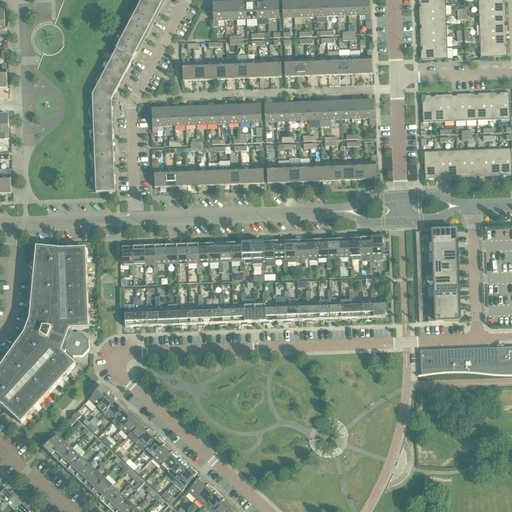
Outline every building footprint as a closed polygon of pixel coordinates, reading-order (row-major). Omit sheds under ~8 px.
[(142,0),(116,51),(133,60),(164,0),(142,0)] [(326,18),(326,0),(315,1),(316,18),(326,18)] [(337,17),(336,0),(330,0),(326,0),(326,18),(337,17)] [(348,17),(347,0),(336,0),(337,17),(348,17)] [(359,16),(358,0),(347,0),(348,17),(359,16)] [(370,22),(369,0),(358,0),(359,16),(366,16),(366,22),(370,22)] [(294,19),(293,1),(282,2),(283,19),(294,19)] [(305,18),(304,1),(293,1),(294,19),(305,18)] [(316,18),(315,1),(304,1),(305,18),(316,18)] [(268,20),(267,2),(256,3),(257,20),(268,20)] [(279,19),(278,2),(267,2),(268,20),(279,19)] [(246,21),(246,3),(235,4),(235,21),(246,21)] [(257,20),(256,3),(246,3),(246,21),(257,20)] [(504,15),(504,3),(478,4),(478,15),(504,15)] [(225,22),(224,4),(213,4),(213,28),(218,28),(218,22),(225,22)] [(235,21),(235,4),(224,4),(225,22),(235,21)] [(446,16),(446,6),(420,7),(420,17),(446,16)] [(504,26),(504,15),(478,15),(479,27),(504,26)] [(446,27),(446,16),(420,17),(421,28),(446,27)] [(505,36),(504,26),(479,27),(479,37),(505,36)] [(447,38),(446,27),(421,28),(421,39),(447,38)] [(505,46),(505,36),(479,37),(479,47),(505,46)] [(447,49),(447,38),(421,39),(421,50),(447,49)] [(506,57),(505,46),(479,47),(480,59),(507,58),(507,57),(506,57)] [(448,60),(447,49),(421,50),(422,60),(420,60),(420,61),(448,60)] [(127,70),(133,60),(116,51),(110,61),(127,70)] [(372,75),(372,51),(367,52),(367,58),(361,58),(361,76),(372,75)] [(350,76),(350,58),(339,59),(340,76),(350,76)] [(361,76),(361,58),(350,58),(350,76),(361,76)] [(329,77),(328,59),(317,60),(318,77),(329,77)] [(340,76),(339,59),(328,59),(329,77),(340,76)] [(297,78),(296,60),(284,61),(285,78),(297,78)] [(307,78),(307,60),(296,60),(297,78),(307,78)] [(318,77),(317,60),(307,60),(307,78),(318,77)] [(122,80),(127,70),(110,61),(105,71),(122,80)] [(270,79),(269,61),(259,62),(259,79),(270,79)] [(281,78),(281,61),(269,61),(270,79),(281,78)] [(249,80),(248,62),(237,63),(238,80),(249,80)] [(259,79),(259,62),(248,62),(249,80),(259,79)] [(216,81),(216,63),(205,64),(205,81),(216,81)] [(227,81),(226,63),(216,63),(216,81),(227,81)] [(238,80),(237,63),(226,63),(227,81),(238,80)] [(195,82),(194,64),(182,65),(183,82),(195,82)] [(205,81),(205,64),(194,64),(195,82),(205,81)] [(117,90),(122,80),(105,71),(100,81),(117,90)] [(111,100),(117,90),(100,81),(92,96),(93,113),(112,113),(111,100)] [(510,121),(509,93),(508,93),(508,95),(498,95),(499,121),(510,121)] [(499,121),(498,95),(487,96),(488,121),(499,121)] [(434,124),(433,98),(422,98),(422,96),(421,96),(422,124),(434,124)] [(466,122),(465,96),(454,97),(455,123),(466,122)] [(477,122),(476,96),(465,96),(466,122),(477,122)] [(488,121),(487,96),(476,96),(477,122),(488,121)] [(445,123),(444,97),(433,98),(434,124),(445,123)] [(455,123),(454,97),(444,97),(445,123),(455,123)] [(363,120),(362,102),(351,103),(352,120),(363,120)] [(374,126),(373,102),(362,102),(363,120),(370,120),(370,126),(374,126)] [(341,121),(341,103),(330,104),(330,121),(341,121)] [(352,120),(351,103),(341,103),(341,121),(352,120)] [(320,122),(319,104),(308,105),(309,122),(320,122)] [(330,121),(330,104),(319,104),(320,122),(330,121)] [(287,123),(287,105),(276,106),(277,123),(287,123)] [(298,122),(297,105),(287,105),(287,123),(298,122)] [(309,122),(308,105),(297,105),(298,122),(309,122)] [(261,124),(261,106),(250,107),(250,124),(261,124)] [(277,123),(276,106),(264,106),(265,124),(277,123)] [(239,125),(239,107),(228,108),(229,125),(239,125)] [(250,124),(250,107),(239,107),(239,125),(250,124)] [(207,126),(206,108),(196,109),(196,126),(207,126)] [(218,125),(217,108),(206,108),(207,126),(218,125)] [(229,125),(228,108),(217,108),(218,125),(229,125)] [(186,127),(185,109),(174,110),(175,127),(186,127)] [(196,126),(196,109),(185,109),(186,127),(196,126)] [(164,128),(163,110),(152,110),(153,134),(157,134),(157,128),(164,128)] [(175,127),(174,110),(163,110),(164,128),(175,127)] [(112,124),(112,113),(93,113),(93,125),(112,124)] [(9,140),(8,116),(0,116),(0,133),(4,133),(4,140),(9,140)] [(113,135),(112,124),(93,125),(93,136),(113,135)] [(113,147),(113,135),(93,136),(94,147),(113,147)] [(113,158),(113,147),(94,147),(94,159),(113,158)] [(501,176),(500,150),(489,151),(490,176),(501,176)] [(511,177),(511,150),(500,150),(501,176),(511,176),(511,177)] [(468,177),(467,151),(456,152),(457,178),(468,177)] [(479,177),(478,151),(467,151),(468,177),(479,177)] [(490,176),(489,151),(478,151),(479,177),(490,176)] [(447,178),(446,152),(435,153),(436,178),(447,178)] [(457,178),(456,152),(446,152),(447,178),(457,178)] [(436,178),(435,153),(424,153),(425,181),(425,179),(436,178)] [(376,181),(376,157),(371,157),(371,163),(364,164),(365,181),(376,181)] [(114,169),(113,158),(94,159),(95,170),(114,169)] [(343,182),(343,164),(332,165),(333,182),(343,182)] [(354,181),(353,164),(343,164),(343,182),(354,181)] [(365,181),(364,164),(353,164),(354,181),(365,181)] [(166,188),(166,171),(159,171),(158,165),(154,165),(155,189),(166,188)] [(322,183),(321,165),(310,166),(311,183),(322,183)] [(333,182),(332,165),(321,165),(322,183),(333,182)] [(289,184),(289,166),(278,167),(279,184),(289,184)] [(300,183),(300,166),(289,166),(289,184),(300,183)] [(311,183),(310,166),(300,166),(300,183),(311,183)] [(264,185),(263,167),(252,168),(253,185),(264,185)] [(279,184),(278,167),(267,167),(267,185),(279,184)] [(242,186),(241,168),(230,169),(231,186),(242,186)] [(253,185),(252,168),(241,168),(242,186),(253,185)] [(114,181),(114,169),(95,170),(95,182),(114,181)] [(209,187),(209,169),(198,170),(199,187),(209,187)] [(220,186),(219,169),(209,169),(209,187),(220,186)] [(231,186),(230,169),(219,169),(220,186),(231,186)] [(188,188),(187,170),(176,171),(177,188),(188,188)] [(199,187),(198,170),(187,170),(188,188),(199,187)] [(0,194),(11,194),(10,171),(6,171),(6,177),(0,177),(0,194)] [(177,188),(176,171),(166,171),(166,188),(177,188)] [(115,193),(114,181),(95,182),(96,194),(115,193)] [(456,243),(456,231),(428,232),(429,244),(456,243)] [(371,239),(371,237),(368,237),(367,238),(367,239),(360,240),(361,256),(369,256),(369,262),(374,262),(374,256),(371,256),(371,239)] [(350,257),(349,238),(347,238),(346,239),(346,240),(338,240),(339,257),(348,257),(348,263),(352,263),(352,257),(350,257)] [(361,256),(360,240),(353,240),(352,239),(352,238),(349,238),(350,257),(352,257),(361,256)] [(317,258),(317,241),(309,242),(309,240),(308,239),(306,240),(307,258),(309,258),(317,258)] [(328,258),(328,239),(325,239),(324,240),(324,241),(317,241),(317,258),(326,258),(326,264),(331,264),(330,258),(328,258)] [(339,257),(338,240),(331,241),(331,240),(330,239),(328,239),(328,258),(330,258),(339,257)] [(382,239),(371,239),(371,256),(374,256),(382,256),(382,257),(383,257),(382,239)] [(285,259),(284,240),(282,240),(281,241),(281,243),(274,243),(274,260),(283,259),(283,265),(288,265),(288,264),(287,259),(285,259)] [(296,264),(296,259),(295,242),(288,242),(288,241),(287,240),(284,240),(285,259),(287,259),(288,264),(296,264)] [(307,258),(306,240),(304,240),(303,241),(303,242),(295,242),(296,259),(304,259),(305,265),(309,264),(309,258),(307,258)] [(264,260),(263,241),(260,241),(259,242),(260,243),(252,244),(253,261),(261,260),(262,266),(266,266),(266,260),(264,260)] [(274,260),(274,243),(266,243),(266,242),(265,241),(263,241),(264,260),(266,260),(274,260)] [(242,261),(241,242),(239,242),(238,243),(238,244),(230,245),(231,261),(240,261),(240,267),(244,267),(244,265),(244,261),(242,261)] [(253,261),(252,244),(245,244),(245,243),(244,242),(241,242),(242,261),(244,261),(244,265),(253,265),(253,261)] [(210,265),(209,245),(201,246),(201,244),(200,243),(198,244),(199,263),(201,262),(209,262),(209,265),(210,265)] [(220,248),(220,243),(217,243),(216,244),(216,245),(209,245),(210,265),(218,265),(218,268),(223,268),(223,263),(223,262),(220,262),(220,248)] [(231,261),(230,245),(223,245),(223,244),(222,243),(220,243),(220,248),(220,262),(223,262),(223,263),(231,263),(231,261)] [(457,254),(456,243),(429,244),(429,255),(457,254)] [(177,263),(176,244),(174,245),(173,245),(173,247),(166,247),(166,264),(175,263),(175,269),(180,269),(179,263),(177,263)] [(188,266),(187,246),(180,246),(180,245),(179,244),(176,244),(177,263),(179,263),(188,263),(188,266)] [(199,263),(198,244),(196,244),(195,245),(195,246),(187,246),(188,266),(197,266),(197,269),(201,268),(201,262),(199,263)] [(156,264),(155,245),(152,245),(152,246),(152,247),(144,248),(145,265),(153,264),(154,270),(158,270),(158,264),(156,264)] [(166,264),(166,247),(158,247),(158,246),(157,245),(155,245),(156,264),(158,264),(166,264)] [(145,265),(144,248),(137,248),(137,247),(136,246),(133,246),(133,248),(134,265),(136,265),(145,265)] [(134,265),(133,248),(122,248),(123,267),(123,265),(132,265),(132,271),(136,271),(136,265),(134,265)] [(76,366),(63,355),(66,352),(73,358),(83,358),(89,351),(89,341),(82,335),(72,335),(72,331),(89,331),(89,322),(86,322),(85,311),(88,311),(88,296),(85,296),(84,285),(87,285),(87,270),(84,270),(83,259),(86,259),(86,250),(61,251),(36,249),(35,257),(38,257),(37,268),(34,268),(33,283),(36,284),(35,295),(32,294),(30,310),(33,310),(32,321),(29,321),(24,335),(26,337),(20,346),(18,344),(9,357),(11,358),(5,367),(2,366),(0,368),(0,406),(3,408),(21,425),(27,419),(24,417),(32,409),(34,411),(44,400),(42,398),(50,390),(52,392),(62,381),(60,379),(68,370),(70,373),(76,366)] [(457,265),(457,254),(429,255),(430,266),(457,265)] [(458,277),(457,265),(430,266),(430,277),(426,278),(458,277)] [(458,288),(458,277),(426,278),(427,289),(458,288)] [(458,299),(458,288),(427,289),(427,300),(458,299)] [(385,319),(385,300),(384,300),(384,302),(375,302),(375,296),(371,296),(371,302),(373,302),(374,319),(375,319),(385,319)] [(363,319),(362,303),(354,303),(354,297),(349,297),(349,303),(352,303),(352,322),(355,322),(356,321),(356,320),(363,319)] [(320,321),(319,304),(311,305),(310,298),(306,299),(306,305),(308,305),(309,324),(312,323),(312,321),(320,321)] [(341,320),(341,303),(341,299),(332,300),(332,298),(328,298),(328,304),(330,304),(331,323),(333,323),(334,322),(334,321),(341,320)] [(298,322),(298,305),(298,301),(289,302),(289,299),(284,299),(285,306),(287,306),(287,324),(290,324),(291,323),(291,322),(298,322)] [(459,310),(458,299),(427,300),(427,301),(431,300),(432,311),(427,311),(459,310)] [(277,323),(276,306),(268,306),(267,300),(263,300),(263,303),(263,306),(265,306),(266,325),(268,325),(269,324),(269,323),(277,323)] [(255,324),(254,307),(246,307),(246,301),(241,301),(241,304),(241,307),(244,307),(244,326),(247,326),(248,325),(248,324),(255,324)] [(234,324),(233,305),(233,308),(232,308),(230,306),(224,306),(224,302),(220,302),(220,306),(220,308),(222,308),(223,327),(225,327),(226,326),(226,325),(234,324)] [(373,302),(371,302),(362,303),(363,319),(371,319),(371,320),(372,321),(375,321),(375,319),(374,319),(373,302)] [(190,326),(190,309),(181,309),(181,303),(176,303),(177,306),(177,310),(179,310),(180,328),(182,328),(183,327),(183,326),(190,326)] [(212,325),(211,307),(211,308),(203,309),(202,303),(198,303),(198,309),(200,309),(201,328),(204,328),(205,327),(204,325),(212,325)] [(263,306),(263,303),(254,304),(254,307),(255,324),(263,323),(263,324),(264,325),(266,325),(265,306),(263,306)] [(352,303),(349,303),(341,303),(341,320),(349,320),(349,321),(350,322),(352,322),(352,303)] [(168,310),(160,310),(159,304),(155,304),(155,310),(157,310),(158,329),(160,329),(161,328),(161,327),(169,327),(168,310)] [(241,307),(241,304),(233,305),(234,324),(241,324),(241,325),(242,326),(244,326),(244,307),(241,307)] [(330,304),(328,304),(319,304),(320,321),(327,321),(327,322),(328,323),(331,323),(330,304)] [(147,328),(147,311),(138,311),(138,305),(133,305),(134,311),(136,311),(137,328),(136,328),(136,330),(139,330),(140,329),(140,328),(147,328)] [(308,305),(306,305),(298,305),(298,322),(306,322),(306,323),(307,324),(309,324),(308,305)] [(177,310),(177,306),(168,306),(168,310),(169,327),(176,327),(176,328),(177,329),(180,328),(179,310),(177,310)] [(220,308),(220,306),(211,307),(212,325),(219,325),(220,326),(220,327),(223,327),(222,308),(220,308)] [(287,306),(285,306),(276,306),(277,323),(284,322),(284,324),(285,324),(287,324),(287,306)] [(200,309),(198,309),(190,309),(190,326),(198,326),(198,327),(199,328),(201,328),(200,309)] [(136,311),(134,311),(125,312),(125,310),(124,310),(125,328),(136,328),(137,328),(136,311)] [(157,310),(155,310),(147,311),(147,328),(155,327),(155,328),(156,329),(158,329),(157,310)] [(459,322),(459,310),(427,311),(428,323),(459,322)] [(511,348),(420,352),(421,377),(418,377),(418,378),(431,376),(445,374),(459,374),(472,374),(486,376),(511,377),(511,348)] [(97,409),(110,394),(102,387),(89,401),(97,409)] [(105,416),(118,402),(110,394),(97,409),(105,416)] [(113,423),(126,409),(118,402),(105,416),(113,423)] [(121,431),(134,417),(126,409),(113,423),(121,431)] [(129,438),(142,424),(134,417),(121,431),(129,438)] [(136,445),(150,431),(142,424),(129,438),(136,445)] [(144,453),(157,439),(150,431),(136,445),(144,453)] [(65,443),(57,435),(43,450),(52,457),(65,443)] [(152,460),(165,446),(157,439),(144,453),(152,460)] [(60,465),(73,450),(65,443),(52,457),(60,465)] [(68,472),(81,458),(85,453),(77,446),(73,450),(60,465),(68,472)] [(160,467),(173,453),(165,446),(152,460),(160,467)] [(168,475),(181,461),(173,453),(160,467),(168,475)] [(75,479),(89,465),(81,458),(68,472),(75,479)] [(173,485),(189,468),(181,461),(168,475),(165,478),(173,485)] [(83,487),(96,472),(89,465),(75,479),(83,487)] [(182,493),(197,476),(189,468),(173,485),(182,493)] [(91,494),(104,480),(96,472),(83,487),(91,494)] [(196,500),(209,486),(201,479),(188,493),(196,500)] [(99,501),(112,487),(104,480),(91,494),(99,501)] [(204,508),(217,494),(209,486),(196,500),(204,508)] [(107,509),(120,495),(112,487),(99,501),(107,509)] [(0,511),(16,497),(13,494),(11,496),(6,491),(0,497),(0,511)] [(214,511),(225,501),(217,494),(204,508),(205,509),(203,511),(204,511),(214,511)] [(110,511),(118,511),(128,502),(120,495),(107,509),(110,511)] [(16,511),(22,506),(17,501),(19,500),(16,497),(0,511),(16,511)] [(229,511),(233,508),(225,501),(214,511),(229,511)] [(133,511),(136,509),(128,502),(118,511),(133,511)]
